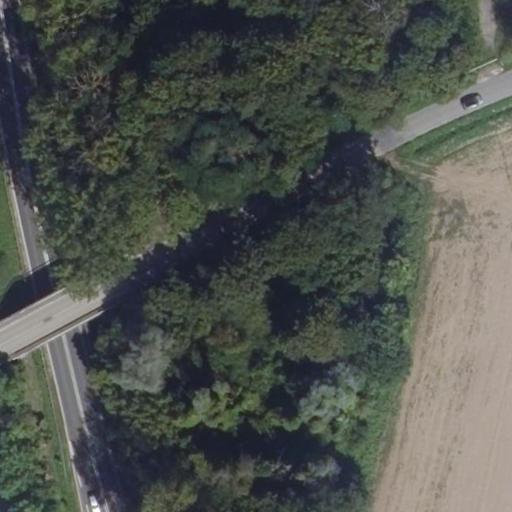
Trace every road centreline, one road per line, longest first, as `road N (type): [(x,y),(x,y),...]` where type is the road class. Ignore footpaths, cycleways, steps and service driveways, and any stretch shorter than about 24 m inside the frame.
road 1 (unclassified): [(0,346),(360,147),(511,86)]
road 2 (primary): [(108,511),(32,189),(0,0)]
